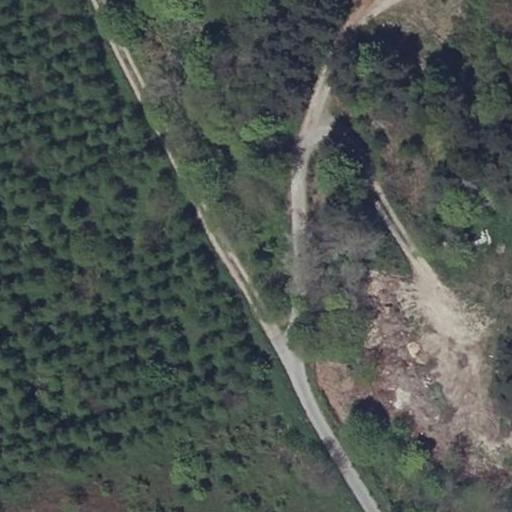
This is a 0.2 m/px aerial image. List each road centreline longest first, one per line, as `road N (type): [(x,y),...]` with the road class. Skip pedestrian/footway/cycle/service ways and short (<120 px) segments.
road 1 (unclassified): [(376,511),(225,225)]
road 2 (unclassified): [(106,0),(225,225)]
